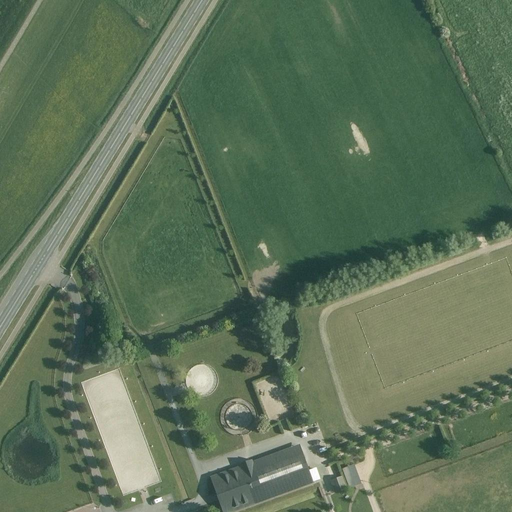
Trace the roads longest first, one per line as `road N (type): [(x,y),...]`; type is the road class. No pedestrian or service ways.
road 1 (primary): [(40,260),(200,0)]
road 2 (unclassified): [(40,260),(70,287),(81,327),(68,368),(69,399),(109,511)]
road 3 (unclassified): [(180,511),(198,499),(200,476),(151,352)]
